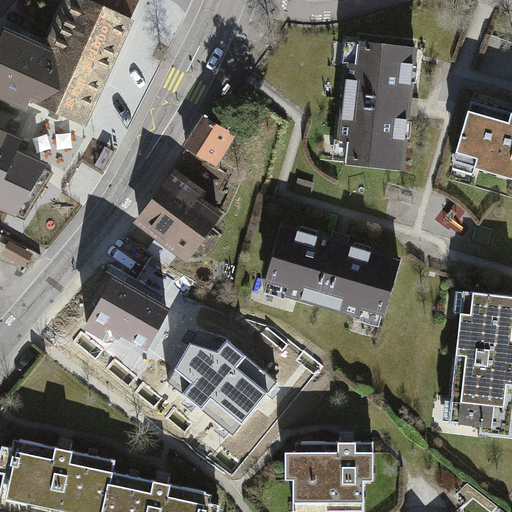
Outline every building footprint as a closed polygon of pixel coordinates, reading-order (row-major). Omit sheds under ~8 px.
[(0,27),(0,96),(81,131),(136,0),(67,0),(47,47),(0,27)] [(419,47),(340,40),(328,166),(407,173),(419,47)] [(511,112),(475,101),(457,161),(511,178),(511,112)] [(237,136),(207,117),(187,147),(218,166),(237,136)] [(20,143),(0,133),(0,208),(14,215),(43,171),(16,153),(20,143)] [(104,170),(115,151),(106,146),(95,165),(104,170)] [(230,213),(175,171),(133,225),(188,267),(230,213)] [(400,255),(280,222),(259,298),(379,331),(400,255)] [(171,304),(115,271),(83,324),(139,357),(171,304)] [(511,299),(460,295),(448,425),(511,431),(511,299)] [(198,331),(169,383),(233,435),(276,382),(224,339),(198,331)] [(108,467),(4,444),(0,463),(0,508),(17,511),(98,511),(106,477),(108,467)] [(289,461),(277,461),(277,489),(285,489),(284,511),(356,511),(357,490),(365,490),(365,451),(289,450),(289,461)] [(106,477),(98,511),(214,511),(217,501),(106,477)]
